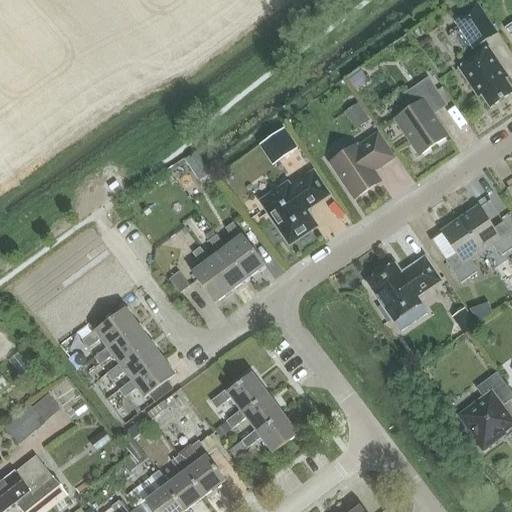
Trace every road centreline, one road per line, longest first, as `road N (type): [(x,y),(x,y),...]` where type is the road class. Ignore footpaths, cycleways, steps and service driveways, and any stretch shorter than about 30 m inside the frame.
road 1 (residential): [(286,310),(306,278),(511,137)]
road 2 (residential): [(286,310),(195,341),(110,237)]
road 3 (residential): [(377,442),(288,324),(286,310)]
